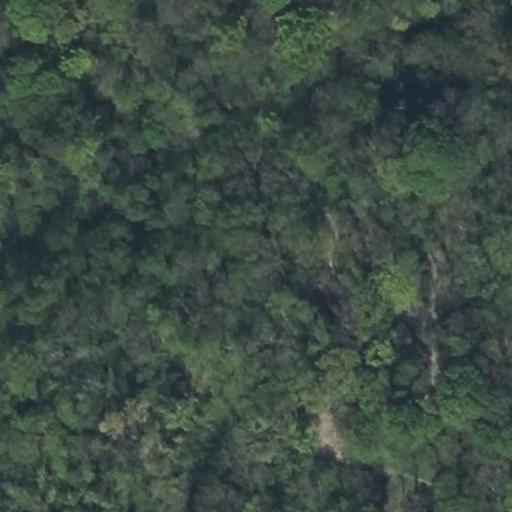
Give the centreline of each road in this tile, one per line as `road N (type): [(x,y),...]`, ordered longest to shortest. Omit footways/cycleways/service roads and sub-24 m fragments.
road 1 (track): [(447,489),(338,450),(323,416),(333,232),(326,207),(335,195)]
road 2 (track): [(405,511),(436,372),(433,265),(404,232),(335,195)]
